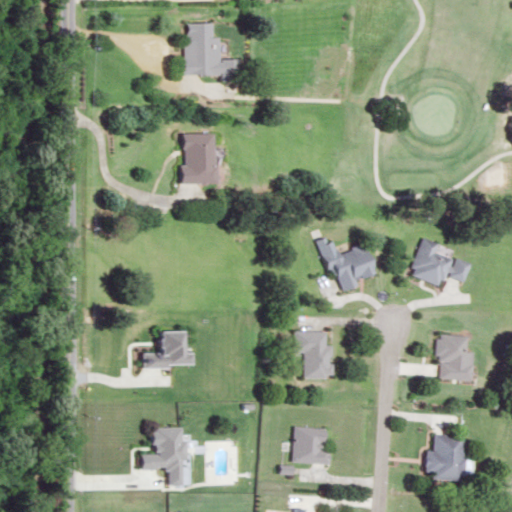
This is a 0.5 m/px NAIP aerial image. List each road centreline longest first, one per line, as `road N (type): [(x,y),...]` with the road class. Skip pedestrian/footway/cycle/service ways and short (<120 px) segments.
road 1 (secondary): [(69,511),(69,0)]
road 2 (residential): [(373,511),(388,325)]
